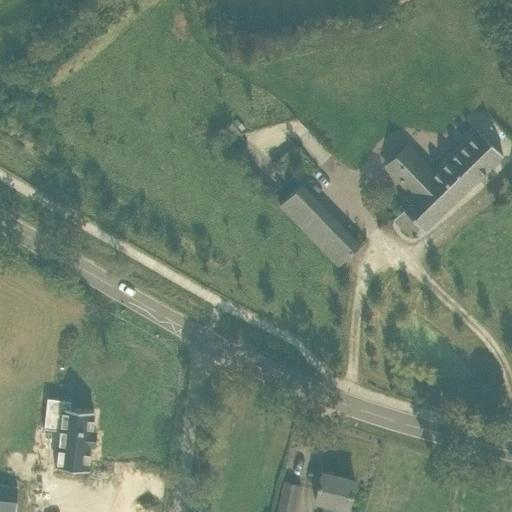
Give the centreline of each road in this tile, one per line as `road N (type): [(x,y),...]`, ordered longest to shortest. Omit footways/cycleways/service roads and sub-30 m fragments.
road 1 (tertiary): [(511,458),(373,416),(205,333)]
road 2 (tertiary): [(205,333),(0,216)]
road 3 (unclassified): [(205,333),(189,511)]
